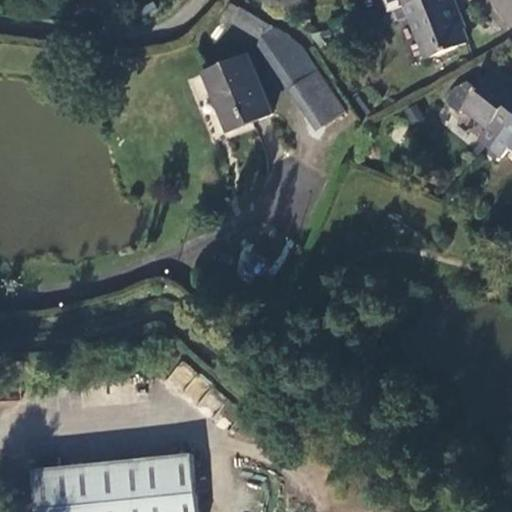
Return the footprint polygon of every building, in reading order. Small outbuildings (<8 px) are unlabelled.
[(454,0),(423,0),(409,6),(432,59),(469,43),(453,4),(456,3),(454,0)] [(272,26),(233,5),(227,16),(234,19),(233,23),(264,40),(272,26)] [(283,31),(268,43),(298,84),(318,68),(301,46),(283,31)] [(233,132),(275,114),(249,57),(209,75),(233,132)] [(318,68),(298,84),(328,124),(348,109),(318,68)] [(508,130),(511,125),(511,86),(494,72),(480,90),(470,81),(459,88),(449,101),(462,113),(467,106),(491,126),(481,138),(494,148),(508,130)] [(511,125),(508,130),(494,148),(507,158),(511,151),(511,125)] [(184,359),(165,379),(192,404),(210,384),(184,359)] [(212,385),(197,402),(211,414),(226,398),(212,385)] [(41,511),(200,511),(195,458),(38,475),(41,511)]
